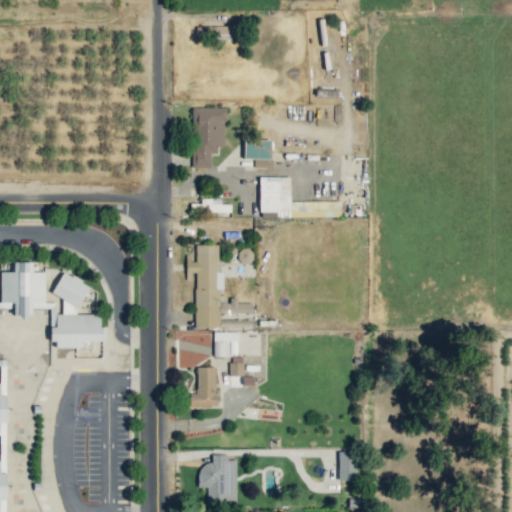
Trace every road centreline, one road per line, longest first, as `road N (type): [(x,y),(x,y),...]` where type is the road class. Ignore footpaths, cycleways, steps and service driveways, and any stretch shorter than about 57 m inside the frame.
road 1 (residential): [(159,511),(150,0)]
road 2 (residential): [(154,194),(0,193)]
